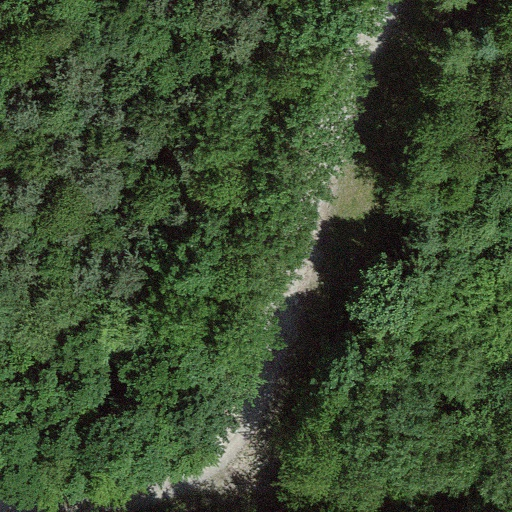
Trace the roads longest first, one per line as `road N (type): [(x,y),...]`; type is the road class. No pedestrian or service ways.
road 1 (track): [(380,0),(280,284),(251,410),(193,463),(69,510)]
road 2 (track): [(164,511),(511,475)]
